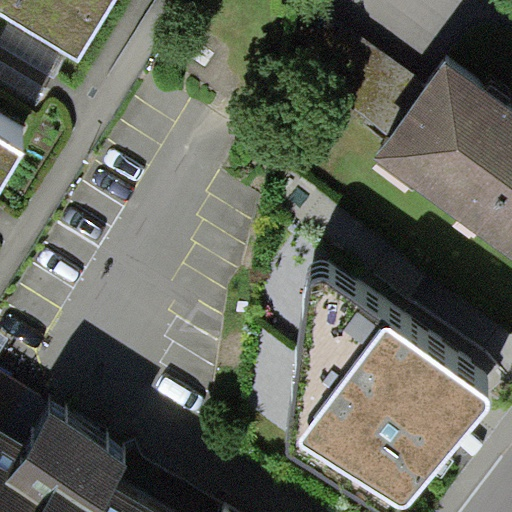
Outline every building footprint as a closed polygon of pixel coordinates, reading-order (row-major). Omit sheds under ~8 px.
[(20,0),(69,25),(82,0),(20,0)] [(511,206),(511,67),(441,17),(375,110),(511,206)] [(0,144),(11,125),(0,118),(0,144)] [(387,485),(492,356),(317,240),(287,416),(387,485)] [(233,511),(212,498),(203,511),(173,511),(107,468),(119,450),(35,394),(8,435),(0,429),(0,511),(233,511)]
